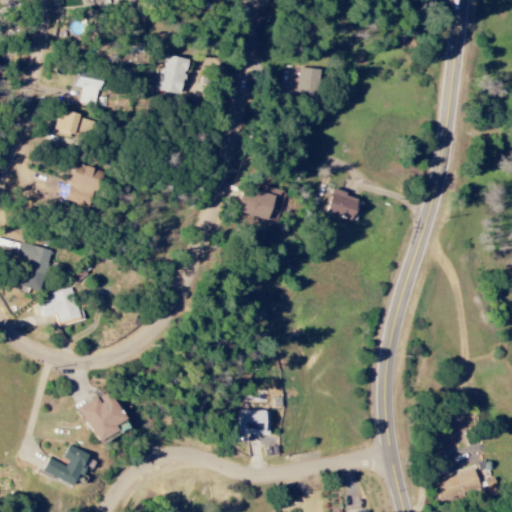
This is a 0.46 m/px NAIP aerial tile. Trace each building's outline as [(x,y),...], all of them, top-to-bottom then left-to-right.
[(0,0),(0,8),(15,9),(15,0),(0,0)] [(184,59),(160,56),(155,92),(179,95),(184,59)] [(295,102),(314,101),(314,69),(295,69),(295,102)] [(77,103),(94,107),(99,81),(72,76),(70,87),(79,88),(77,103)] [(73,137),(75,129),(83,132),(87,119),(58,111),(52,131),(73,137)] [(64,200),(89,208),(101,172),(76,164),(64,200)] [(350,222),(356,199),(330,191),(323,214),(350,222)] [(275,200),(240,192),(235,213),(271,221),(275,200)] [(16,286),(38,292),(49,252),(19,243),(16,254),(25,257),(16,286)] [(47,294),(48,299),(36,303),(41,319),(54,315),(57,327),(79,321),(69,288),(47,294)] [(97,398),(77,408),(95,443),(116,432),(113,426),(125,420),(110,391),(97,398)] [(267,437),(268,411),(235,411),(235,436),(267,437)] [(40,472),(71,487),(86,455),(68,447),(59,465),(47,459),(40,472)] [(477,491),(473,472),(433,481),(437,500),(477,491)]
